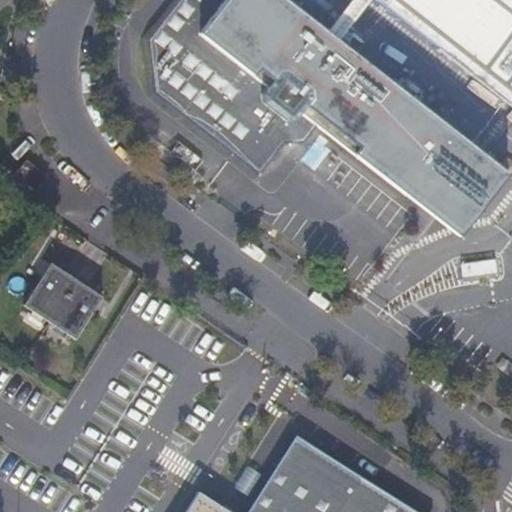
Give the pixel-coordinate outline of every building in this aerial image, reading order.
[(151,94),(257,178),(284,143),(305,141),(318,125),(459,236),(508,174),(285,0),(170,0),(143,36),(151,94)] [(511,0),(374,0),(511,108),(511,0)] [(46,176),(26,159),(14,173),(34,190),(46,176)] [(490,260),(460,265),(462,278),(492,274),(490,260)] [(103,295),(51,262),(24,304),(76,338),(103,295)] [(399,511),(404,505),(296,436),(249,511),(233,511),(197,490),(183,511),(399,511)]
